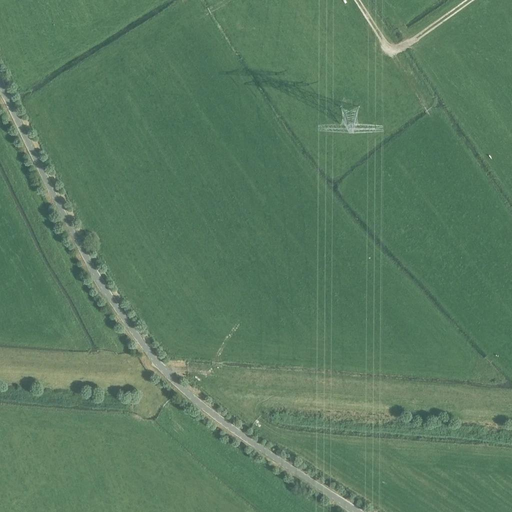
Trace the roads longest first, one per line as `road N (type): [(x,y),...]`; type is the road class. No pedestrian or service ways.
road 1 (unclassified): [(358,511),(239,435),(160,369),(97,278),(0,85)]
road 2 (track): [(62,359),(121,364),(156,398),(129,421),(88,418)]
road 3 (track): [(356,0),(389,51),(471,0)]
road 4 (track): [(242,308),(214,375),(217,389),(256,420)]
